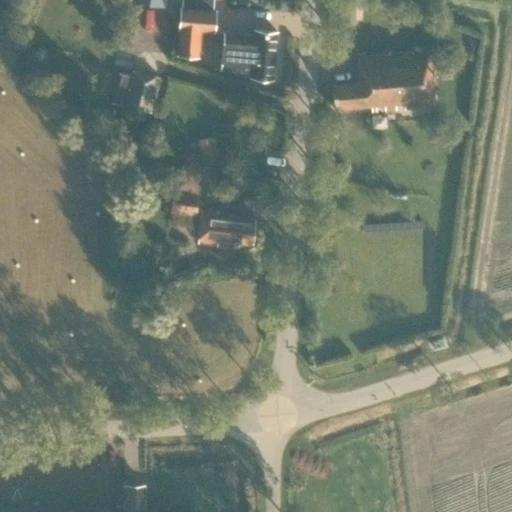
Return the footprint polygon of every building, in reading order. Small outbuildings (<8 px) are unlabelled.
[(180,6),(177,54),(199,56),(201,39),(224,41),(222,70),(249,72),(249,79),(274,81),(277,30),(253,29),(253,33),(225,31),(215,30),(217,8),(213,8),(180,6)] [(433,106),(429,49),(400,51),(400,52),(357,55),(359,83),(333,85),(334,108),(371,106),(371,111),(433,106)] [(437,73),(453,72),(452,55),(436,57),(437,73)] [(159,76),(132,69),(130,75),(119,72),(111,101),(127,105),(125,113),(143,117),(145,110),(150,111),(159,76)] [(200,161),(217,157),(213,136),(196,139),(200,161)] [(196,215),(198,193),(201,171),(176,168),(171,212),(196,215)] [(252,243),(254,217),(228,214),(216,212),(216,210),(200,208),(197,242),(217,244),(216,254),(220,258),(229,258),(232,254),(233,241),(252,243)] [(143,511),(143,484),(125,484),(125,506),(117,506),(117,504),(0,505),(0,511),(143,511)]
